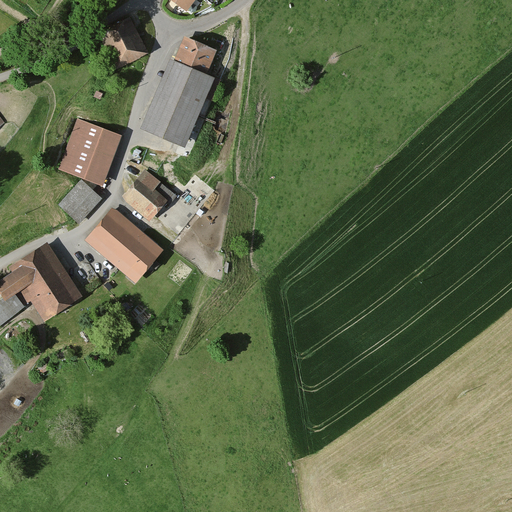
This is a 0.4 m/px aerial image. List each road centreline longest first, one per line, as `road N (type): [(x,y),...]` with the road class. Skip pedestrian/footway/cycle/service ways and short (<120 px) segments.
road 1 (residential): [(0,264),(70,234),(111,196),(167,31)]
road 2 (residential): [(142,0),(46,61),(0,77)]
road 3 (track): [(243,1),(241,90),(224,158)]
